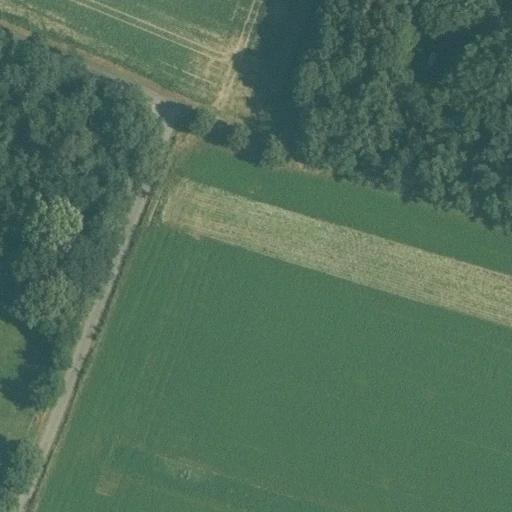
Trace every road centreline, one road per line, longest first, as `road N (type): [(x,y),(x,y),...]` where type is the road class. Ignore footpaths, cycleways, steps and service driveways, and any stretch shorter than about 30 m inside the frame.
road 1 (track): [(0,25),(181,99),(21,511)]
road 2 (track): [(181,99),(295,142)]
